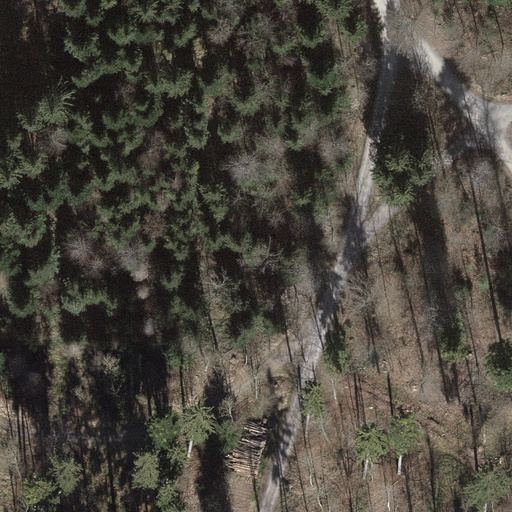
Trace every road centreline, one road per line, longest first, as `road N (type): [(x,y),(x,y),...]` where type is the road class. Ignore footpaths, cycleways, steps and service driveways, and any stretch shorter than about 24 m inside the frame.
road 1 (track): [(392,0),(363,188),(267,511)]
road 2 (track): [(327,307),(267,369),(204,413),(137,435),(63,436),(0,423)]
road 3 (track): [(346,249),(412,181),(488,122),(511,114)]
road 4 (track): [(511,153),(387,0)]
